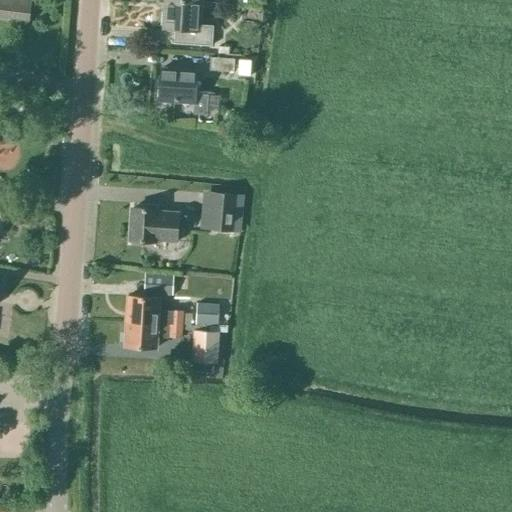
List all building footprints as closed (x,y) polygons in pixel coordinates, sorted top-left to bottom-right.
[(0,0),(0,16),(29,20),(30,0),(0,0)] [(199,24),(200,1),(180,0),(164,0),(163,28),(174,29),(173,43),(211,45),(213,25),(199,24)] [(233,71),(234,58),(210,57),(209,69),(233,71)] [(197,71),(160,69),(158,99),(193,102),(192,114),(206,115),(208,94),(195,93),(197,71)] [(237,194),(211,192),(208,229),(233,232),(237,194)] [(133,207),(131,240),(178,243),(180,210),(133,207)] [(126,321),(182,324),(183,310),(166,309),(166,311),(159,311),(160,297),(127,296),(126,321)] [(219,304),(197,302),(196,321),(218,322),(219,304)] [(182,324),(126,321),(124,346),(157,348),(157,335),(163,335),(163,338),(168,338),(168,337),(181,338),(182,324)] [(219,331),(193,329),(191,362),(217,363),(219,331)]
